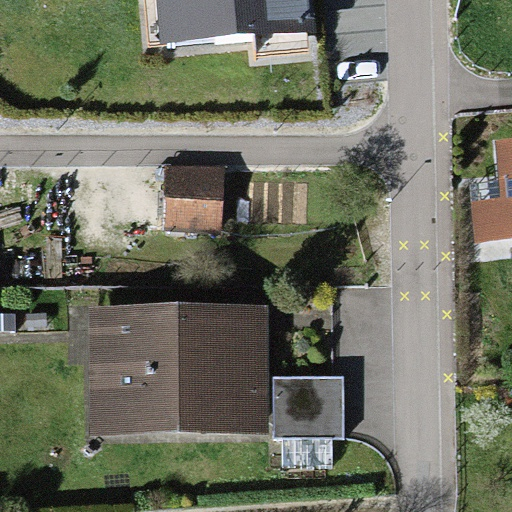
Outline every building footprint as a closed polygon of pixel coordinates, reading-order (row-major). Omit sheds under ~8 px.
[(155,0),(159,47),(317,35),(314,0),(155,0)] [(499,213),(467,214),(468,254),(511,253),(511,157),(497,158),(499,213)] [(208,162),(144,164),(145,204),(209,202),(208,162)] [(259,330),(86,329),(86,445),(259,445),(259,330)] [(337,389),(272,388),(271,448),(336,450),(337,389)]
